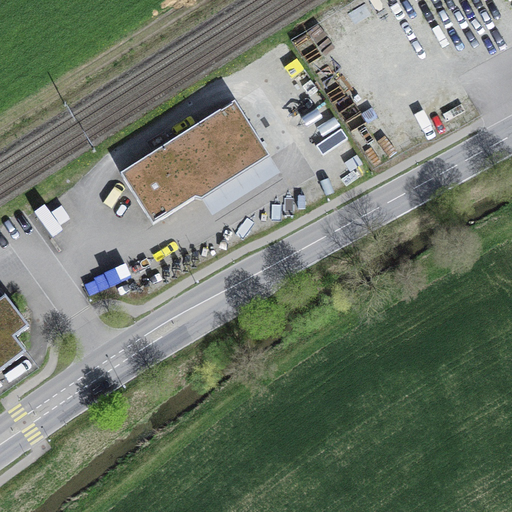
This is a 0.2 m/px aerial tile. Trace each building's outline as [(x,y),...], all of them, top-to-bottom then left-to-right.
[(332,37),(343,65),(393,46),(383,19),(332,37)] [(420,114),(463,99),(454,74),(411,90),(420,114)] [(195,199),(201,201),(269,158),(234,103),(120,175),(153,226),(195,199)] [(314,142),(341,130),(330,106),(303,119),(314,142)] [(348,134),(321,143),(329,166),(356,157),(348,134)] [(28,327),(5,297),(0,300),(0,372),(26,353),(14,338),(28,327)]
